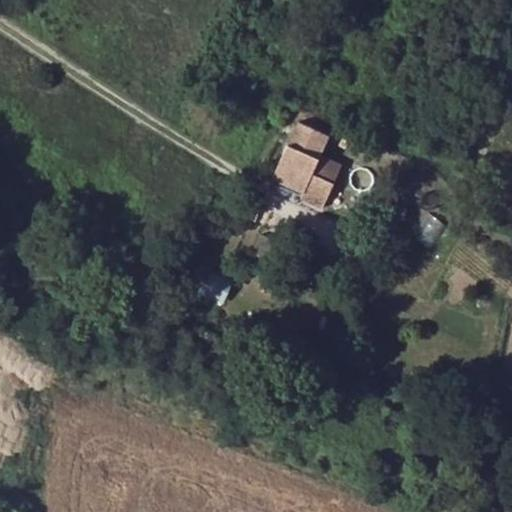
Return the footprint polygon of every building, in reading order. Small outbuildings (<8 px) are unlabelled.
[(324,208),(343,164),(322,156),(330,135),(299,122),(274,179),(305,193),(302,199),(324,208)] [(302,199),(305,193),(274,179),(268,193),(298,206),(302,199)] [(258,281),(276,241),(261,235),(244,275),(258,281)] [(201,291),(227,300),(234,277),(208,269),(201,291)] [(282,293),(287,280),(271,273),(265,286),(282,293)]
